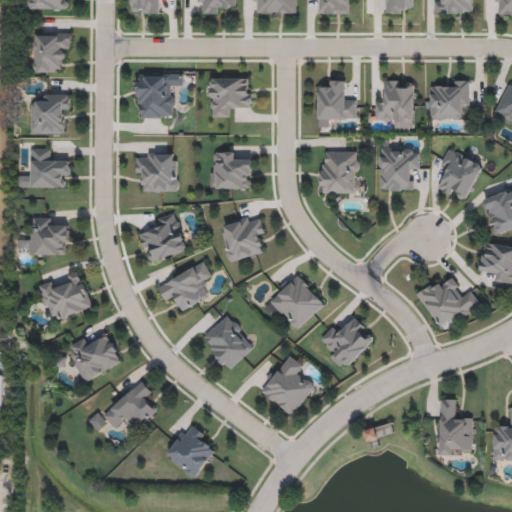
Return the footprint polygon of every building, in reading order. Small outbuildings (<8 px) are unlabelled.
[(29,9),(29,0),(70,0),(70,9),(29,9)] [(158,0),(158,13),(131,13),(131,0),(158,0)] [(236,0),(236,5),(222,5),(222,13),(204,14),(204,2),(194,2),(193,0),(236,0)] [(253,0),(296,0),(296,13),(253,13),(253,0)] [(348,0),(348,14),(320,14),(320,0),(348,0)] [(413,0),(413,12),(384,12),(384,0),(413,0)] [(474,0),(474,13),(433,13),(433,0),(474,0)] [(494,0),(511,0),(511,15),(494,15),(494,0)] [(33,72),(33,32),(70,32),(70,52),(60,52),(60,72),(33,72)] [(137,73),(182,73),(182,84),(172,84),(172,118),(137,118),(137,73)] [(252,77),(252,106),(230,106),(230,116),(210,116),(210,77),(252,77)] [(346,99),(356,99),(356,119),(327,118),(327,128),(318,127),(319,88),(327,89),(328,80),(347,80),(346,99)] [(414,128),(394,128),(394,118),(374,118),(374,99),(384,99),(385,80),(414,80),(414,128)] [(469,80),(469,109),(459,109),(459,118),(430,118),(430,88),(449,88),(449,80),(469,80)] [(511,81),(511,121),(494,114),(509,80),(511,81)] [(31,133),(31,104),(42,104),(42,93),(69,93),(69,122),(63,122),(63,133),(31,133)] [(380,146),(419,146),(419,168),(410,168),(410,190),(380,190),(380,146)] [(483,163),(466,202),(438,189),(447,168),(440,164),(448,147),(483,163)] [(30,178),(31,148),(50,148),(50,158),(70,158),(69,185),(19,185),(19,178),(30,178)] [(320,193),(320,150),(359,150),(359,193),(320,193)] [(235,152),(235,160),(252,160),(251,188),(213,188),(213,152),(235,152)] [(178,191),(146,191),(146,172),(137,173),(136,153),(178,153),(178,191)] [(483,198),(511,188),(511,228),(496,234),(483,198)] [(148,262),(140,234),(159,228),(156,218),(175,212),(187,250),(148,262)] [(219,225),(260,215),(266,237),(257,239),(261,253),(229,262),(219,225)] [(50,217),(50,226),(69,226),(68,255),(28,254),(28,217),(50,217)] [(511,283),(496,281),(497,271),(480,269),(484,242),(511,245),(511,283)] [(182,311),(175,299),(167,303),(158,287),(203,260),(213,278),(205,283),(211,294),(182,311)] [(51,322),(38,285),(53,280),(56,288),(72,283),(68,273),(79,270),(93,307),(51,322)] [(325,304),(296,330),(269,300),(298,273),(325,304)] [(436,280),(441,287),(453,279),(462,293),(470,288),(481,304),(451,324),(447,318),(438,324),(417,293),(436,280)] [(229,370),(200,338),(228,314),(257,345),(229,370)] [(376,337),(344,370),(330,357),(334,352),(320,339),(333,325),(340,332),(355,316),(376,337)] [(84,382),(67,347),(85,338),(89,345),(109,335),(123,362),(84,382)] [(294,415),(259,391),(287,352),(304,364),(297,373),(315,385),(294,415)] [(103,415),(141,380),(155,395),(148,402),(156,411),(142,424),(134,416),(117,431),(103,415)] [(439,455),(440,399),(460,399),(460,419),(472,419),(472,455),(439,455)] [(511,407),(511,459),(493,459),(493,427),(507,427),(507,407),(511,407)] [(207,446),(214,451),(195,479),(164,457),(188,423),(212,439),(207,446)]
